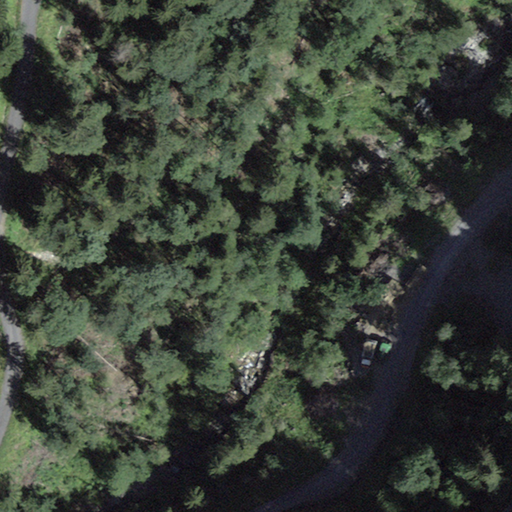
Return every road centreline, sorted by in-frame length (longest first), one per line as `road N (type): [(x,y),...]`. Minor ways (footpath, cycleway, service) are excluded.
road 1 (unclassified): [(511,185),(470,222),(441,263),(347,468),(263,511)]
road 2 (unclassified): [(0,189),(32,0)]
road 3 (unclassified): [(0,426),(16,354),(0,288)]
